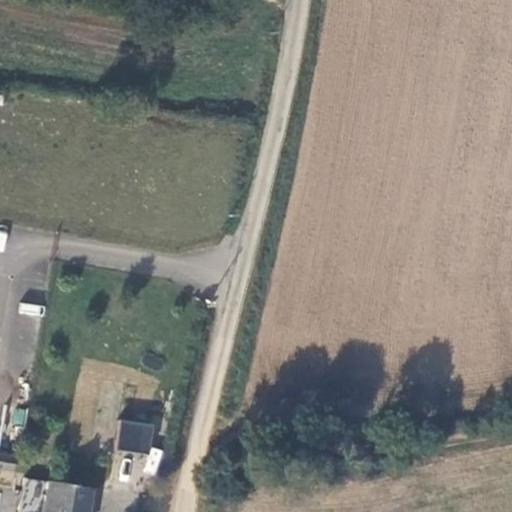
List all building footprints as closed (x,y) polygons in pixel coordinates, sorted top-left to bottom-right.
[(42,317),(44,306),(19,302),(18,313),(42,317)] [(118,420),(115,451),(150,454),(153,423),(118,420)] [(155,475),(163,450),(151,447),(143,471),(155,475)] [(11,459),(0,456),(0,471),(8,473),(11,459)] [(86,511),(90,490),(46,483),(41,511),(86,511)]
